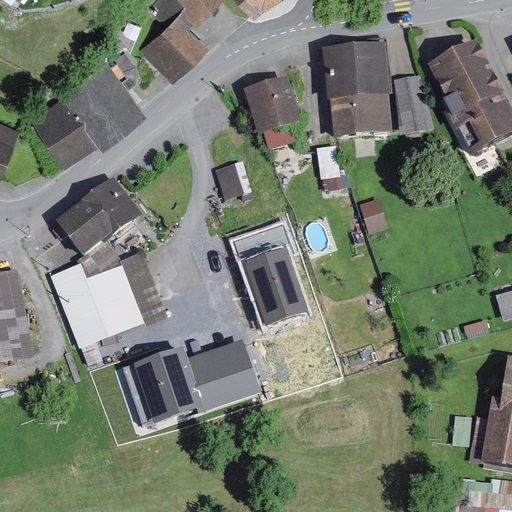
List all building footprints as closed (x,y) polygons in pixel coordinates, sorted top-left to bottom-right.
[(219,34),(186,0),(176,0),(139,36),(176,74),(219,34)] [(227,0),(240,16),(260,0),(227,0)] [(511,134),(511,121),(472,42),(422,67),(467,157),(511,134)] [(319,49),(323,102),(327,102),(386,98),(382,44),(319,49)] [(133,108),(103,64),(41,106),(71,149),(133,108)] [(242,91),(255,135),(297,123),(284,78),(242,91)] [(389,135),(386,98),(327,102),(330,139),(337,139),(384,135),(389,135)] [(21,127),(0,119),(0,180),(21,127)] [(384,135),(337,139),(340,172),(387,168),(384,135)] [(218,171),(227,202),(253,194),(244,163),(218,171)] [(97,242),(101,247),(107,242),(140,218),(111,179),(50,224),(76,258),(77,257),(97,242)] [(383,192),(363,198),(373,229),(392,223),(383,192)] [(80,265),(86,280),(123,266),(121,262),(107,242),(101,247),(97,242),(77,257),(80,265)] [(147,328),(168,320),(143,254),(121,262),(123,266),(145,325),(147,328)] [(52,276),(80,350),(145,325),(123,266),(86,280),(80,265),(52,276)] [(0,274),(0,366),(31,361),(16,272),(0,274)] [(511,293),(497,298),(504,323),(511,320),(511,293)] [(511,473),(511,365),(498,364),(488,472),(511,473)] [(475,454),(484,455),(488,425),(479,424),(475,454)] [(511,476),(466,472),(463,506),(511,510),(511,476)]
